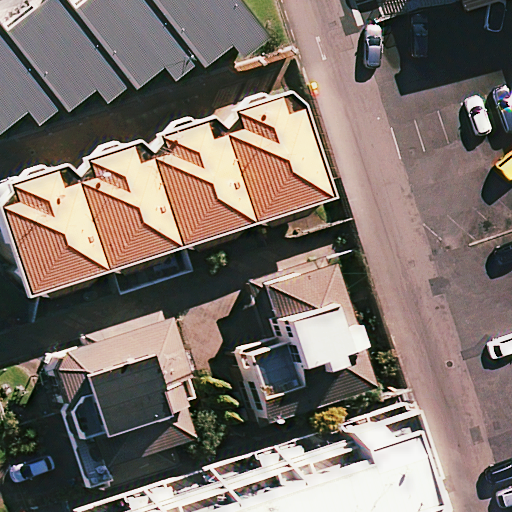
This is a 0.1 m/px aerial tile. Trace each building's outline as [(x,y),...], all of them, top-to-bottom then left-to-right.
[(64,0),(21,0),(0,16),(0,27),(53,96),(57,102),(88,78),(98,91),(121,74),(64,0)] [(149,0),(64,0),(121,74),(126,80),(157,57),(166,70),(189,52),(149,0)] [(258,30),(235,0),(149,0),(189,52),(194,58),(225,35),(235,47),(258,30)] [(0,27),(0,116),(19,101),(29,114),(53,96),(0,27)] [(207,134),(236,228),(311,204),(281,111),(263,116),(259,101),(216,114),(220,130),(207,134)] [(134,157),(163,251),(236,228),(207,134),(198,137),(193,121),(144,137),(149,152),(134,157)] [(58,181),(87,275),(163,251),(134,157),(116,163),(111,148),(63,163),(68,178),(58,181)] [(87,275),(58,181),(41,186),(36,171),(2,182),(7,197),(0,199),(0,269),(9,299),(87,275)] [(352,386),(313,264),(246,285),(264,340),(225,353),(246,420),(352,386)] [(50,402),(78,489),(98,482),(99,487),(172,464),(165,441),(180,436),(151,345),(57,375),(64,398),(50,402)] [(398,408),(78,511),(431,511),(405,431),(398,408)]
